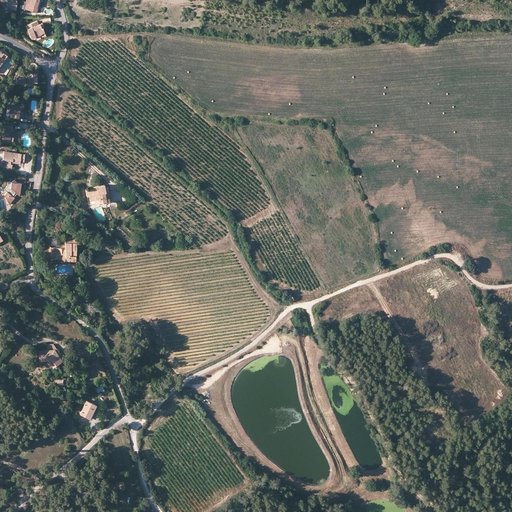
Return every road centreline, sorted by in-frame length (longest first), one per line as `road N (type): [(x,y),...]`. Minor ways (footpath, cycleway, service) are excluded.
road 1 (track): [(181,383),(202,384),(289,339),(339,462),(341,485),(333,492),(282,479),(201,391)]
road 2 (track): [(511,285),(481,286),(440,255),(299,305),(130,426)]
road 3 (residential): [(49,69),(30,279),(95,334),(128,417)]
road 4 (track): [(307,306),(371,412),(394,468),(445,511)]
road 5 (track): [(323,342),(318,382),(345,446),(363,471),(388,469)]
road 6 (residential): [(128,417),(34,488),(15,511)]
